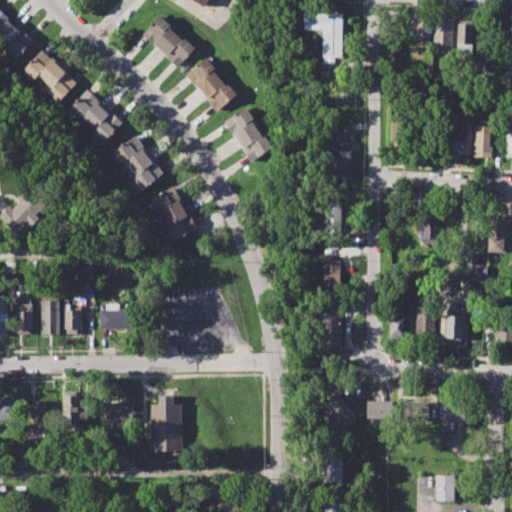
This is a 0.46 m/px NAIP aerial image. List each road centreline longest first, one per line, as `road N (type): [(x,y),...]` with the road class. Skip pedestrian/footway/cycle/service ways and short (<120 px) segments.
road 1 (residential): [(51,0),(177,130),(238,223),(279,364),(279,511)]
road 2 (residential): [(374,0),(376,360)]
road 3 (residential): [(279,364),(0,366)]
road 4 (residential): [(498,371),(496,511)]
road 5 (residential): [(511,371),(387,368),(376,360)]
road 6 (residential): [(511,186),(374,179)]
